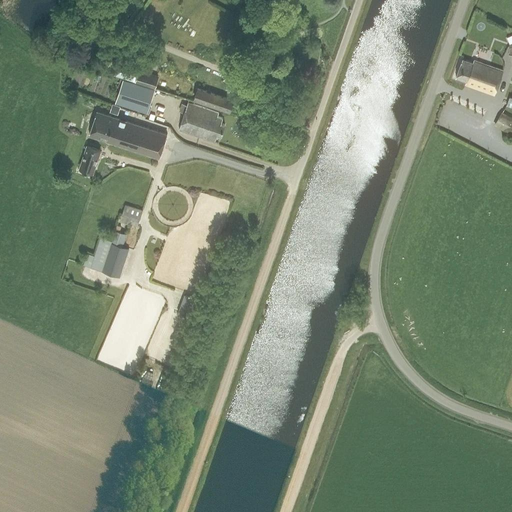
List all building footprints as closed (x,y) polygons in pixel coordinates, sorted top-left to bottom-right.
[(495,95),(504,70),(474,60),(473,63),(463,59),(456,78),(466,82),(465,84),(495,95)] [(138,73),(117,66),(114,75),(157,88),(160,77),(139,70),(138,73)] [(181,67),(177,78),(194,84),(192,87),(188,86),(185,95),(204,98),(194,99),(230,111),(233,101),(198,89),(195,88),(196,84),(202,87),(206,76),(181,67)] [(146,114),(155,91),(124,80),(115,103),(146,114)] [(222,135),(225,126),(221,124),(222,118),(217,117),(218,113),(187,103),(179,130),(216,142),(218,133),(222,135)] [(113,106),(110,112),(118,115),(120,108),(113,106)] [(511,117),(502,111),(494,125),(507,132),(511,131),(511,117)] [(90,136),(159,159),(167,135),(98,112),(90,136)] [(93,175),(100,151),(88,147),(80,171),(93,175)] [(121,219),(139,225),(145,209),(127,203),(121,219)] [(88,253),(84,264),(90,266),(120,277),(130,248),(122,245),(105,239),(101,237),(95,256),(88,253)] [(181,310),(193,314),(199,297),(187,293),(181,310)]
